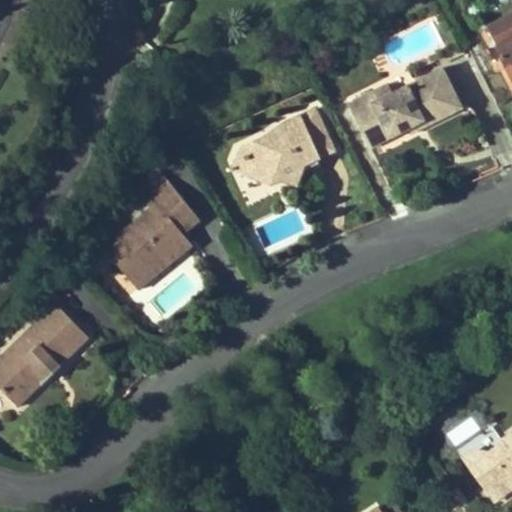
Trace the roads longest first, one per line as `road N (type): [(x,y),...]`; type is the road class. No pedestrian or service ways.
road 1 (residential): [(511,198),(370,255),(278,307),(104,453),(50,483),(0,481)]
road 2 (residential): [(0,267),(41,214),(77,143),(100,74),(109,0)]
